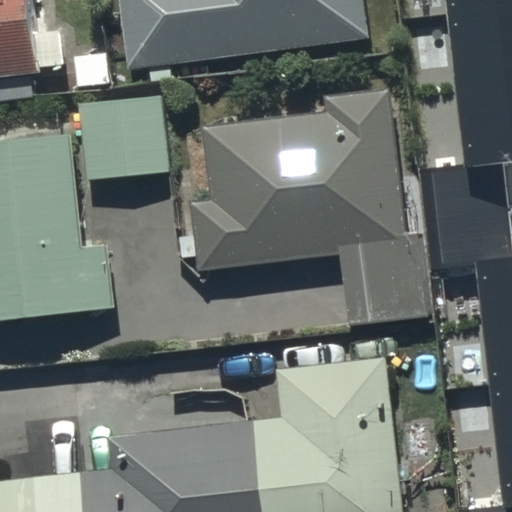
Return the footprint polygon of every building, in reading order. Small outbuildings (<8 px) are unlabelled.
[(0,0),(0,94),(36,92),(34,61),(73,59),(70,25),(39,27),(37,0),(0,0)] [(121,0),(132,77),(378,44),(372,0),(121,0)] [(471,511),(511,511),(511,249),(501,163),(511,161),(511,0),(451,0),(472,167),(430,172),(442,268),(474,264),(503,507),(471,511)] [(197,195),(204,260),(345,246),(353,320),(421,313),(397,79),(329,85),(331,104),(210,116),(218,193),(197,195)] [(84,94),(89,170),(173,165),(168,88),(84,94)] [(0,317),(117,310),(113,249),(86,251),(78,135),(0,140),(0,317)] [(410,511),(392,357),(275,370),(276,422),(109,445),(118,480),(0,493),(0,511),(410,511)]
